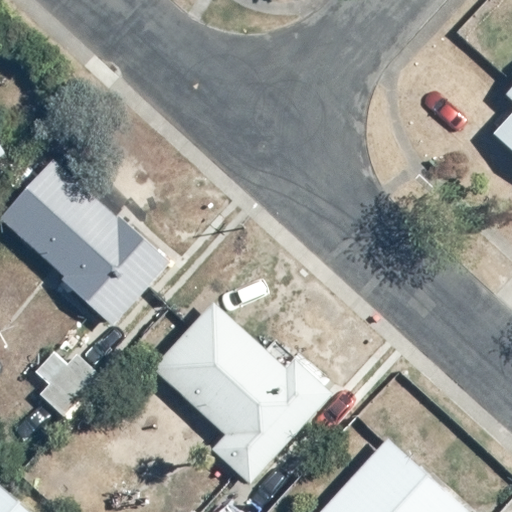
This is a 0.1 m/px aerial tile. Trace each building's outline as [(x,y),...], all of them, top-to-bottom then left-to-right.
[(511,100),(511,112),(494,133),(511,149),(511,88),(506,95),(511,100)] [(52,157),(0,216),(0,222),(115,324),(171,261),(52,157)] [(214,302),(153,367),(224,433),(207,452),(251,492),(337,399),(295,360),(286,369),(214,302)] [(115,365),(78,331),(33,380),(55,400),(50,405),(66,420),(115,365)] [(468,511),(470,511),(387,436),(318,511),(468,511)] [(0,511),(30,511),(0,485),(0,511)]
